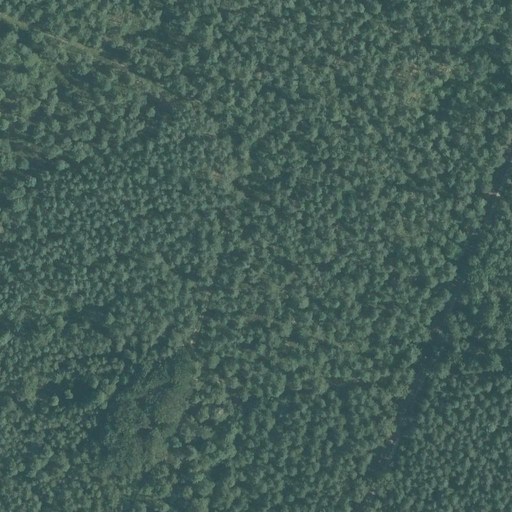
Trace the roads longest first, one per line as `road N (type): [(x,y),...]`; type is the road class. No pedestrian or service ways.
road 1 (track): [(0,15),(186,96),(218,116),(233,139),(231,198),(190,357),(124,511)]
road 2 (track): [(359,511),(511,148)]
road 3 (track): [(416,379),(172,406)]
